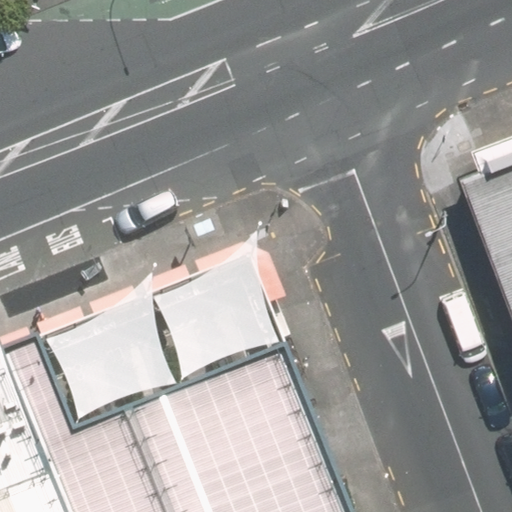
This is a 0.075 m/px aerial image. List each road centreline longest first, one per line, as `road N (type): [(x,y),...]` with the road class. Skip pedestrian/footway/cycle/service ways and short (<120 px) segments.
road 1 (residential): [(298,42),(481,511)]
road 2 (primary): [(0,157),(298,42)]
